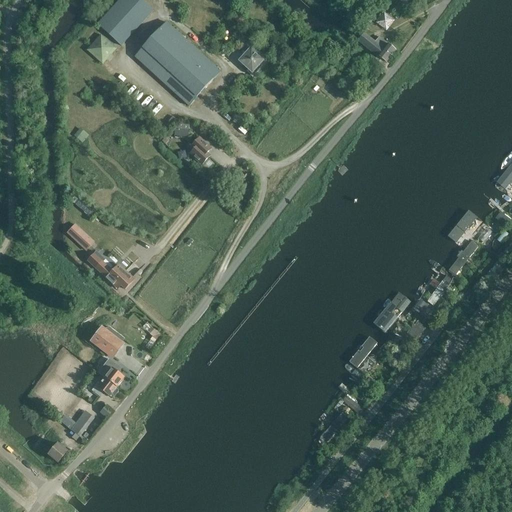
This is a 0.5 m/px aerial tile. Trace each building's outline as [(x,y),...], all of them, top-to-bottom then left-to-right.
[(154,11),(142,0),(120,0),(98,24),(121,46),(154,11)] [(377,22),(387,30),(395,20),(385,11),(377,22)] [(244,20),(239,14),(234,19),(240,24),(244,20)] [(220,72),(167,23),(135,57),(189,106),(220,72)] [(103,65),(117,49),(112,44),(114,42),(108,36),(106,39),(101,34),(87,50),(103,65)] [(376,42),(365,34),(358,42),(381,60),(378,63),(386,69),(388,65),(386,63),(396,51),(379,37),(376,42)] [(256,54),(261,49),(250,40),(243,47),(248,52),(239,61),(252,73),(264,61),(256,54)] [(188,138),(189,130),(189,125),(178,125),(176,124),(175,137),(188,138)] [(88,137),(80,130),(75,136),(83,143),(88,137)] [(190,148),(192,150),(188,155),(201,167),(212,157),(209,154),(213,149),(200,137),(190,148)] [(511,161),(496,183),(505,190),(511,180),(511,161)] [(95,214),(80,202),(76,206),(91,218),(95,214)] [(75,225),(67,233),(86,251),(91,246),(88,243),(91,240),(75,225)] [(472,240),(449,270),(456,276),(479,246),(472,240)] [(95,268),(118,289),(121,286),(125,290),(134,280),(119,266),(113,272),(102,262),(95,268)] [(446,275),(427,302),(433,307),(453,280),(446,275)] [(399,291),(372,324),(385,335),(411,302),(399,291)] [(420,299),(413,308),(414,310),(421,315),(428,305),(422,300),(420,299)] [(418,338),(427,326),(419,320),(410,331),(418,338)] [(145,324),(139,332),(146,337),(151,330),(145,324)] [(123,345),(102,328),(91,342),(112,359),(123,345)] [(377,343),(369,336),(348,362),(357,370),(377,343)] [(124,360),(128,355),(128,354),(123,350),(118,355),(124,360)] [(104,378),(117,388),(124,379),(116,372),(120,367),(114,363),(108,370),(109,372),(104,378)] [(333,376),(286,430),(316,455),(361,400),(333,376)] [(117,388),(104,378),(99,385),(98,383),(92,391),(98,395),(102,390),(110,397),(112,395),(114,397),(119,391),(116,389),(117,388)] [(106,416),(110,412),(105,408),(102,412),(106,416)] [(70,430),(71,431),(79,437),(85,430),(95,418),(86,411),(70,430)] [(74,425),(65,417),(60,422),(70,430),(74,425)] [(52,445),(42,435),(36,442),(46,451),(52,445)] [(48,454),(47,454),(58,463),(68,450),(57,442),(52,449),(48,454)]
